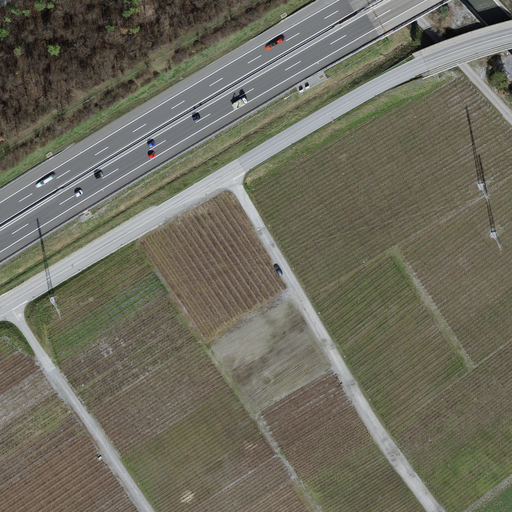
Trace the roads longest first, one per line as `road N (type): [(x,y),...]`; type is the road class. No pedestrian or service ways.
road 1 (tertiary): [(511,36),(375,85),(0,308)]
road 2 (motorway): [(0,242),(408,0)]
road 3 (motorway): [(355,0),(0,213)]
road 4 (track): [(7,303),(148,511)]
